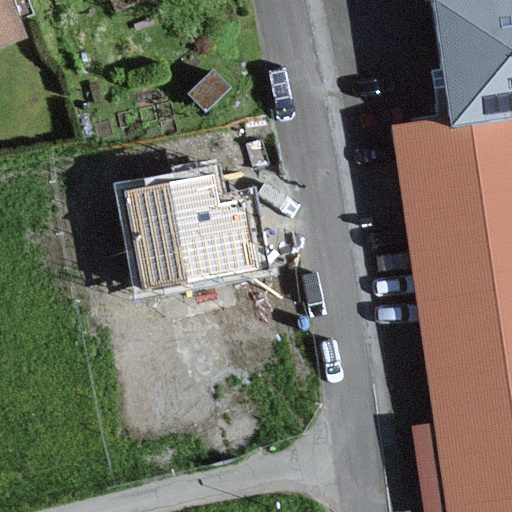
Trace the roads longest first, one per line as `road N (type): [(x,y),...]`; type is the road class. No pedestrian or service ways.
road 1 (residential): [(357,454),(277,0)]
road 2 (residential): [(357,454),(108,511)]
